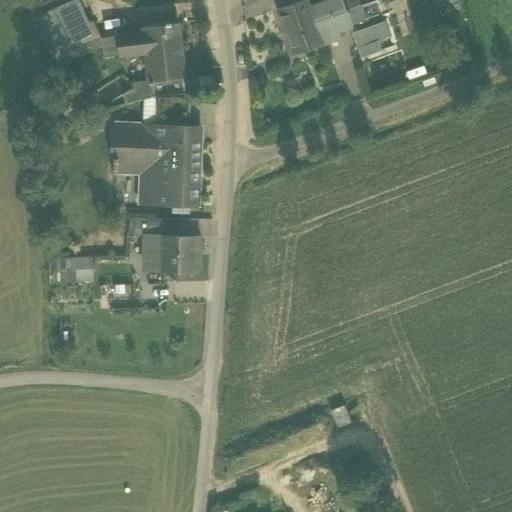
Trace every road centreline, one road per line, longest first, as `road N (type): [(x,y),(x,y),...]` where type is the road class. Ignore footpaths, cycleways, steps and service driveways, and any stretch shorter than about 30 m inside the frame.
road 1 (residential): [(202,511),(234,158),(215,0)]
road 2 (track): [(234,158),(511,58)]
road 3 (track): [(213,387),(0,375)]
